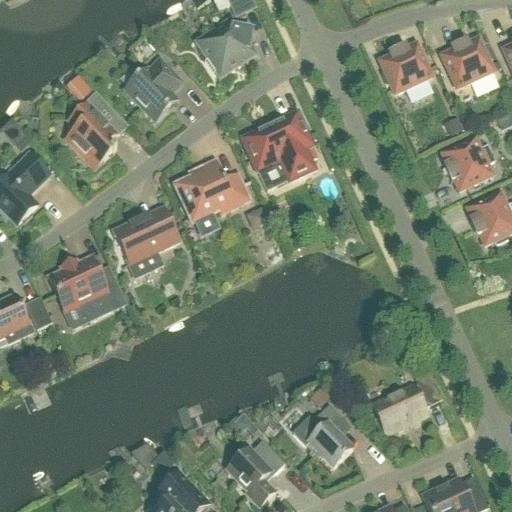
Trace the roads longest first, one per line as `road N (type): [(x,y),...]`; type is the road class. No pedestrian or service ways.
road 1 (unclassified): [(502,437),(320,53)]
road 2 (residential): [(320,53),(0,270)]
road 3 (residential): [(502,437),(324,511)]
road 4 (residential): [(503,0),(320,53)]
